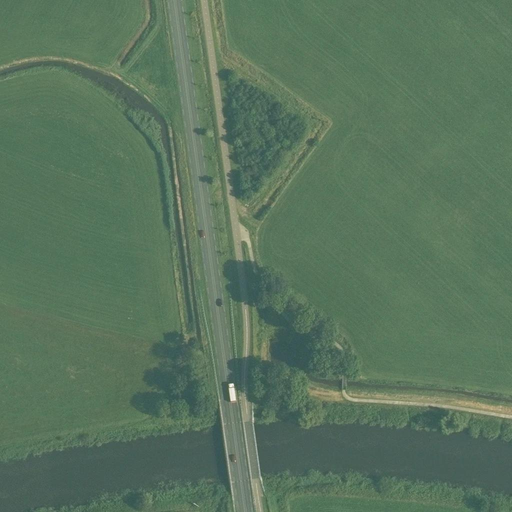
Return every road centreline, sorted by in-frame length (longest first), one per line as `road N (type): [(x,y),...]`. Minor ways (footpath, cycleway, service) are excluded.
road 1 (primary): [(244,511),(175,0)]
road 2 (unclassified): [(235,227),(203,0)]
